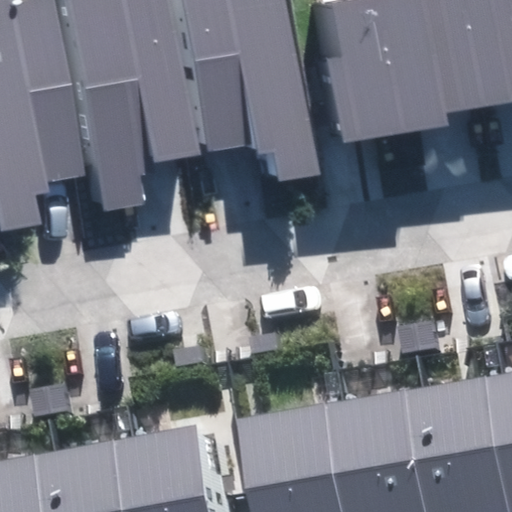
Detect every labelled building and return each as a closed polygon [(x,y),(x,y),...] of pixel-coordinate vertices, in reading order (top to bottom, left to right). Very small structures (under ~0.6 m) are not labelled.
[(14,0),(0,0),(0,214),(4,233),(42,226),(36,196),(48,193),(46,182),(89,174),(55,0),(14,0)] [(63,0),(105,212),(143,205),(137,175),(150,172),(147,161),(190,153),(160,0),(63,0)] [(279,0),(182,0),(211,152),(254,144),(256,155),(269,153),(274,183),(312,176),(279,0)] [(327,60),(342,143),(447,124),(445,114),(511,101),(511,0),(352,0),(336,3),(346,56),(327,60)] [(511,511),(511,375),(238,419),(252,511),(511,511)] [(209,511),(194,424),(0,457),(0,511),(209,511)]
